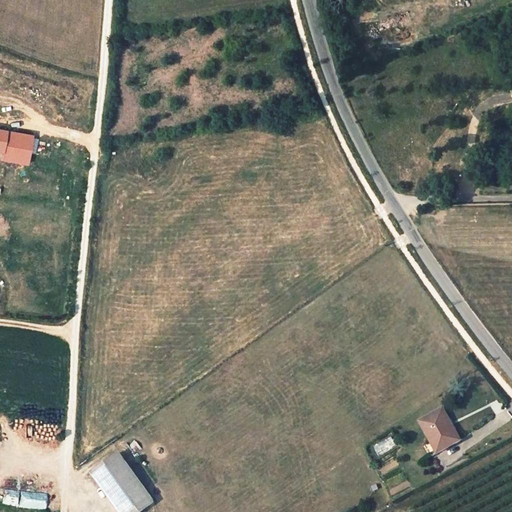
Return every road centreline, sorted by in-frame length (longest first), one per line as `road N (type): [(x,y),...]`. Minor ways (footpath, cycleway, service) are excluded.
road 1 (track): [(110,0),(64,511)]
road 2 (unclassified): [(309,0),(332,83),(362,146),(457,302),(511,373)]
